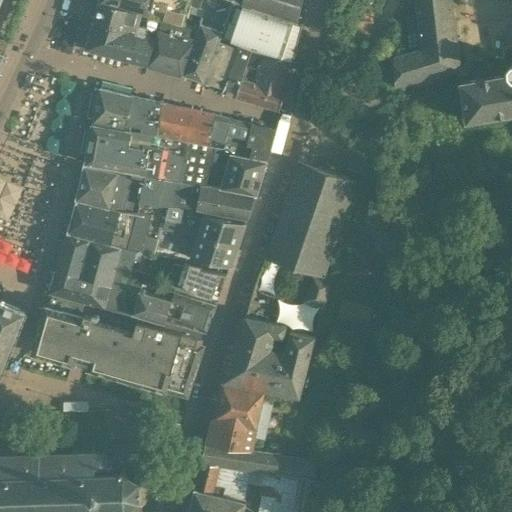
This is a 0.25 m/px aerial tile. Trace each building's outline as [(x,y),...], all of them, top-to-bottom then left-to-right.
[(180,25),(193,29),(191,19),(195,7),(187,5),(188,0),(98,0),(99,1),(162,20),(180,25)] [(230,0),(200,0),(199,8),(203,9),(199,24),(200,24),(221,32),(230,2),(230,0)] [(241,0),(240,5),(296,24),(302,0),(241,0)] [(414,0),(421,48),(394,56),(396,85),(459,67),(450,0),(414,0)] [(99,1),(93,21),(155,40),(162,20),(99,1)] [(251,48),(293,60),(302,25),(296,24),(240,5),(230,2),(219,36),(220,37),(251,48)] [(162,20),(155,40),(146,65),(164,70),(180,25),(162,20)] [(146,65),(155,40),(93,21),(86,49),(146,65)] [(220,37),(219,36),(221,32),(200,24),(198,30),(180,74),(183,76),(184,74),(202,81),(201,81),(202,82),(218,41),(219,41),(220,37)] [(198,30),(193,29),(180,25),(164,70),(180,74),(198,30)] [(223,87),(238,48),(223,43),(219,41),(218,41),(202,82),(203,82),(223,87)] [(232,95),(250,49),(239,46),(238,48),(223,87),(222,91),(232,95)] [(250,49),(232,95),(235,96),(279,110),(285,91),(284,91),(293,62),(250,49)] [(484,78),(461,81),(466,120),(511,112),(511,60),(509,69),(493,72),(492,61),(482,63),(484,78)] [(92,123),(121,128),(130,95),(100,87),(92,123)] [(156,134),(162,102),(130,95),(121,128),(156,134)] [(156,134),(121,128),(92,123),(85,162),(145,173),(145,175),(163,179),(180,182),(188,140),(185,139),(192,109),(162,102),(156,134)] [(185,139),(188,140),(208,145),(215,114),(192,109),(185,139)] [(208,145),(214,146),(223,148),(222,154),(230,155),(236,156),(244,122),(215,114),(208,145)] [(236,156),(266,161),(266,160),(265,160),(274,129),(244,122),(236,156)] [(21,136),(17,151),(32,155),(37,140),(21,136)] [(180,182),(200,185),(205,186),(209,173),(207,173),(209,169),(214,152),(213,152),(214,146),(208,145),(188,140),(180,182)] [(57,168),(61,153),(45,148),(41,163),(57,168)] [(230,155),(227,164),(212,162),(215,152),(214,152),(209,169),(225,172),(260,180),(266,161),(236,156),(230,155)] [(0,159),(0,230),(8,232),(7,236),(43,245),(60,175),(0,159)] [(357,180),(298,160),(265,258),(324,278),(357,180)] [(140,203),(157,207),(196,209),(200,185),(180,182),(163,179),(145,175),(143,185),(130,181),(132,175),(84,165),(76,200),(65,231),(65,232),(127,250),(127,249),(140,253),(151,215),(138,212),(140,203)] [(220,189),(255,196),(260,180),(225,172),(209,169),(207,173),(209,173),(223,176),(220,189)] [(195,211),(247,220),(255,196),(220,189),(205,186),(200,185),(196,209),(195,211)] [(200,227),(186,224),(174,222),(172,233),(237,246),(244,224),(203,216),(200,227)] [(60,252),(130,270),(133,260),(139,262),(141,253),(140,253),(127,249),(127,250),(65,232),(60,252)] [(189,259),(230,266),(237,246),(172,233),(170,243),(179,244),(193,248),(189,259)] [(119,283),(125,285),(130,270),(60,252),(56,270),(118,288),(119,283)] [(185,261),(184,266),(173,264),(168,279),(183,284),(188,292),(218,300),(226,275),(227,275),(227,274),(201,269),(202,264),(185,261)] [(165,322),(165,321),(171,299),(148,292),(125,285),(119,283),(118,288),(56,270),(50,291),(51,292),(51,291),(120,311),(120,310),(165,322)] [(323,307),(331,282),(311,276),(303,301),(323,307)] [(201,332),(207,333),(217,304),(173,291),(150,285),(148,292),(171,299),(165,321),(201,332)] [(202,344),(198,343),(201,332),(165,321),(165,322),(120,310),(120,311),(51,291),(51,292),(49,299),(48,299),(46,305),(37,337),(33,351),(72,362),(89,367),(166,389),(166,388),(187,394),(202,344)] [(369,321),(372,304),(340,298),(337,315),(369,321)] [(0,372),(5,361),(25,311),(0,301),(0,372)] [(245,316),(223,380),(299,396),(315,336),(290,331),(284,351),(277,350),(279,346),(271,344),(273,336),(282,338),(286,325),(245,316)] [(257,426),(265,394),(265,392),(223,382),(213,418),(257,426)] [(206,443),(201,463),(220,465),(235,467),(250,470),(254,470),(263,472),(314,480),(316,460),(317,459),(317,458),(281,454),(252,450),(257,426),(213,418),(206,443)] [(127,511),(127,508),(139,500),(144,503),(146,500),(141,497),(140,482),(145,479),(144,477),(143,466),(144,466),(143,444),(137,445),(120,445),(112,446),(112,449),(106,449),(107,449),(104,448),(103,451),(95,451),(95,446),(91,446),(91,451),(75,452),(75,447),(72,447),(72,452),(56,452),(56,448),(53,448),(53,452),(39,453),(39,448),(36,448),(36,453),(19,453),(19,449),(16,449),(16,454),(8,454),(0,454),(0,511),(127,511)] [(243,511),(246,501),(242,501),(250,470),(235,467),(220,465),(201,463),(188,511),(243,511)] [(314,480),(263,472),(259,495),(261,495),(260,498),(257,511),(329,511),(335,484),(314,480)]
